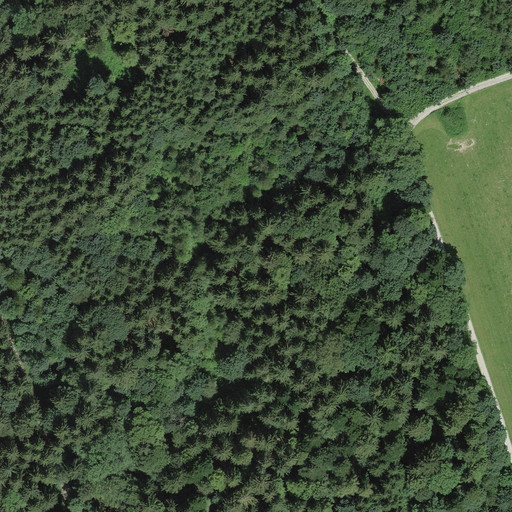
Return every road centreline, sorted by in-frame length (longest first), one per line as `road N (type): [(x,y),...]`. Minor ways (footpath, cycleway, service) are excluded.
road 1 (track): [(403,145),(511,461)]
road 2 (track): [(74,511),(0,309)]
road 3 (track): [(304,0),(403,145)]
road 4 (track): [(403,145),(420,118),(511,76)]
